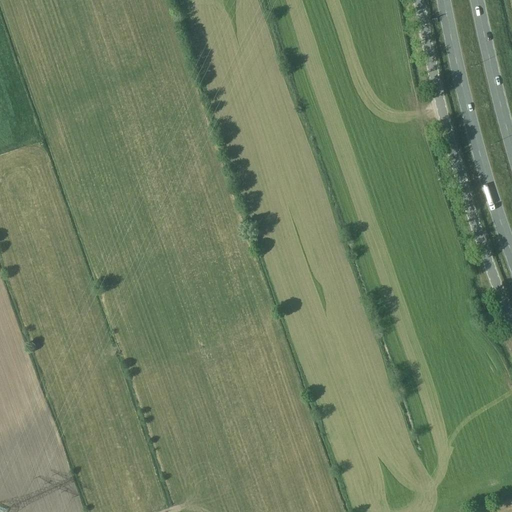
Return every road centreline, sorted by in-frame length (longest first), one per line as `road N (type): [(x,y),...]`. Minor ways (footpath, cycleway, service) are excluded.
road 1 (unclassified): [(511,316),(450,132),(420,0)]
road 2 (primary): [(442,0),(511,252)]
road 3 (primary): [(511,126),(482,0)]
